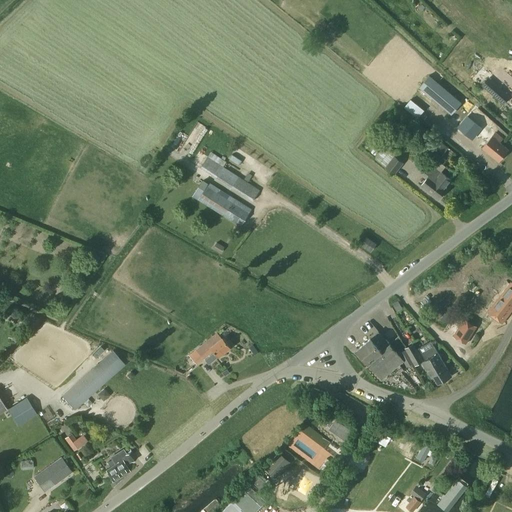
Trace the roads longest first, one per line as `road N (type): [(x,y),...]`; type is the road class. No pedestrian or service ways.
road 1 (tertiary): [(102,511),(284,369)]
road 2 (tertiary): [(334,332),(511,198)]
road 3 (unclassified): [(423,411),(473,385),(511,330)]
